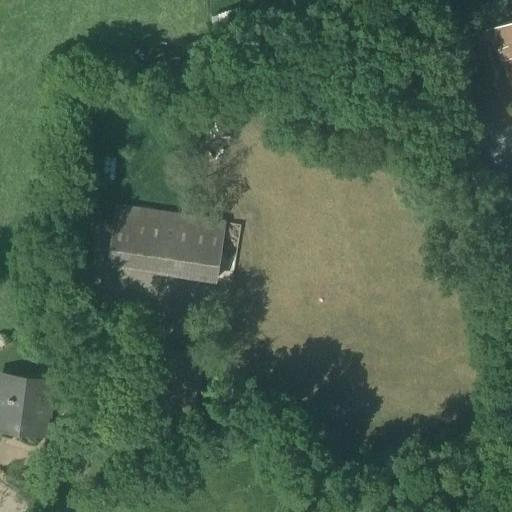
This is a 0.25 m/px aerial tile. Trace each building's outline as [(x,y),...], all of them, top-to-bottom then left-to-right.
[(511,21),(483,34),(511,101),(511,21)] [(499,196),(467,133),(442,145),(474,209),(499,196)] [(224,222),(116,206),(108,265),(215,281),(224,222)] [(74,298),(59,297),(57,326),(71,327),(74,298)] [(199,360),(144,352),(135,417),(190,425),(199,360)] [(46,386),(0,379),(0,439),(38,444),(46,386)]
